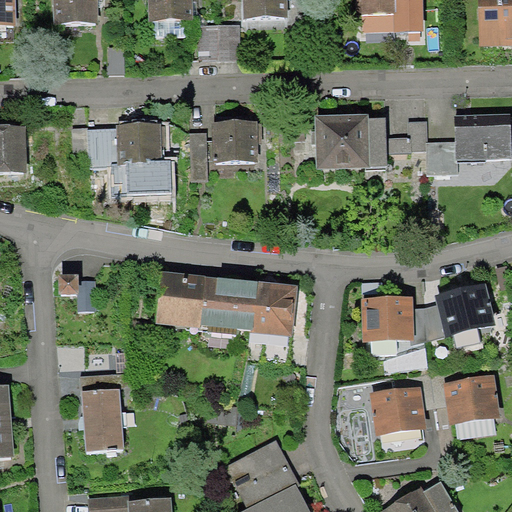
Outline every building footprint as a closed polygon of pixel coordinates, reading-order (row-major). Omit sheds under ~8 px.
[(19,0),(0,0),(0,30),(21,30),(19,0)] [(54,0),(56,26),(100,25),(99,0),(54,0)] [(148,0),(150,24),(152,24),(153,39),(186,38),(185,23),(194,22),(192,0),(148,0)] [(241,0),(242,20),(288,19),(287,0),(241,0)] [(399,0),(355,0),(357,19),(400,18),(399,0)] [(511,0),(480,0),(481,46),(511,45),(511,0)] [(220,26),(197,26),(197,62),(220,62),(220,26)] [(241,26),(220,26),(220,62),(241,62),(241,26)] [(125,48),(107,48),(107,75),(125,75),(125,48)] [(370,116),(316,117),(317,172),(371,171),(371,168),(386,168),(386,155),(386,139),(385,120),(370,120),(370,116)] [(456,142),(457,166),(511,164),(511,129),(511,116),(455,118),(456,142)] [(257,123),(214,124),(215,165),(258,164),(257,123)] [(410,124),(410,139),(410,152),(426,152),(426,143),(426,124),(410,124)] [(123,125),(122,167),(165,167),(165,126),(123,125)] [(24,132),(0,132),(0,173),(26,172),(24,132)] [(410,139),(386,139),(386,155),(410,154),(410,152),(410,139)] [(456,142),(426,143),(426,152),(427,176),(457,175),(457,166),(456,142)] [(202,330),(207,285),(208,277),(160,272),(154,330),(202,336),(202,330)] [(79,281),(78,274),(59,274),(59,294),(77,294),(79,294),(79,281)] [(97,311),(96,281),(79,281),(79,294),(77,294),(78,311),(97,311)] [(207,285),(202,330),(296,340),(301,295),(207,285)] [(444,308),(452,340),(498,328),(490,296),(444,308)] [(371,306),(373,347),(419,345),(417,304),(371,306)] [(448,389),(456,432),(508,423),(500,380),(448,389)] [(0,459),(18,458),(11,389),(0,390),(0,459)] [(90,456),(128,453),(123,394),(85,397),(90,456)] [(379,401),(384,437),(428,431),(424,395),(379,401)] [(247,511),(311,511),(274,447),(228,474),(249,511),(247,511)] [(424,489),(381,511),(456,511),(442,485),(426,494),(424,489)] [(125,511),(125,495),(86,498),(86,511),(125,511)]
